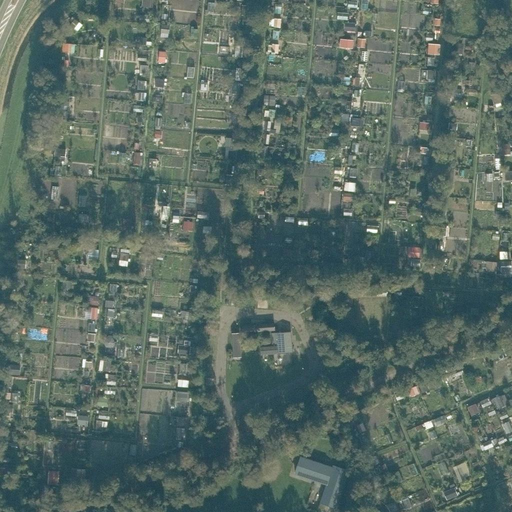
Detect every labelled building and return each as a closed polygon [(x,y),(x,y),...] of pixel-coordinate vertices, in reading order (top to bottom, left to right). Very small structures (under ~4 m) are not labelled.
[(425,0),(425,11),(434,11),(434,0),(425,0)] [(142,9),(142,18),(154,18),(154,9),(142,9)] [(272,23),(284,23),(284,15),(272,14),(272,23)] [(276,25),(275,35),(282,36),(283,26),(276,25)] [(356,44),(356,35),(343,34),(342,43),(356,44)] [(282,40),(271,40),(271,49),(282,49),(282,40)] [(434,40),(433,49),(441,49),(442,40),(434,40)] [(161,58),(170,59),(171,47),(162,46),(161,58)] [(423,77),(438,78),(439,66),(423,65),(423,77)] [(166,96),(166,72),(156,72),(157,96),(166,96)] [(353,80),(353,72),(344,72),(344,80),(353,80)] [(242,87),(243,79),(234,78),(234,87),(242,87)] [(502,89),(494,90),(495,101),(503,100),(502,89)] [(266,104),(266,113),(276,113),(276,105),(266,104)] [(504,149),(511,148),(511,134),(503,135),(504,149)] [(136,159),(144,160),(145,148),(137,148),(136,159)] [(359,159),(359,150),(351,150),(351,159),(359,159)] [(160,172),(160,154),(152,154),(152,172),(160,172)] [(337,186),(345,187),(346,177),(338,177),(337,186)] [(347,187),(359,188),(360,178),(348,177),(347,187)] [(354,198),(355,190),(347,189),(346,196),(354,198)] [(168,202),(165,215),(170,216),(173,203),(168,202)] [(210,215),(211,208),(201,207),(200,213),(210,215)] [(82,210),(81,217),(93,218),(93,210),(82,210)] [(415,219),(414,227),(422,228),(423,220),(415,219)] [(425,252),(424,242),(411,242),(412,252),(425,252)] [(102,255),(103,245),(92,245),(91,254),(102,255)] [(503,255),(511,254),(510,246),(502,247),(503,255)] [(498,267),(498,257),(484,256),(484,266),(498,267)] [(511,256),(502,256),(502,269),(511,268),(511,256)] [(92,291),(91,300),(101,301),(102,292),(92,291)] [(109,312),(117,314),(118,304),(111,303),(109,312)] [(154,305),(155,313),(166,313),(166,304),(154,305)] [(122,329),(129,330),(130,320),(124,319),(122,329)] [(262,331),(275,330),(274,323),(261,324),(262,331)] [(152,336),(159,338),(161,331),(153,329),(152,336)] [(291,352),(290,335),(290,331),(271,333),(272,343),(278,343),(279,353),(291,352)] [(117,345),(117,332),(108,332),(108,346),(117,345)] [(234,357),(241,357),(239,333),(232,333),(234,357)] [(140,368),(142,344),(120,343),(119,356),(106,355),(106,366),(140,368)] [(502,415),(511,411),(502,389),(469,403),(473,412),(481,409),(483,415),(487,413),(486,409),(498,404),(502,415)] [(394,438),(405,434),(397,413),(387,417),(394,438)] [(98,415),(97,426),(106,426),(107,415),(98,415)] [(511,415),(503,419),(508,430),(498,434),(501,440),(511,435),(511,415)] [(489,446),(498,441),(493,434),(484,440),(489,446)] [(302,456),(296,473),(327,483),(332,466),(302,456)] [(464,462),(456,465),(462,478),(469,475),(464,462)] [(87,476),(87,464),(72,463),(72,475),(87,476)] [(61,480),(61,466),(50,465),(50,479),(61,480)] [(357,473),(348,470),(333,465),(332,466),(327,483),(320,503),(336,508),(344,511),(357,473)] [(394,468),(399,478),(405,475),(401,466),(394,468)]
